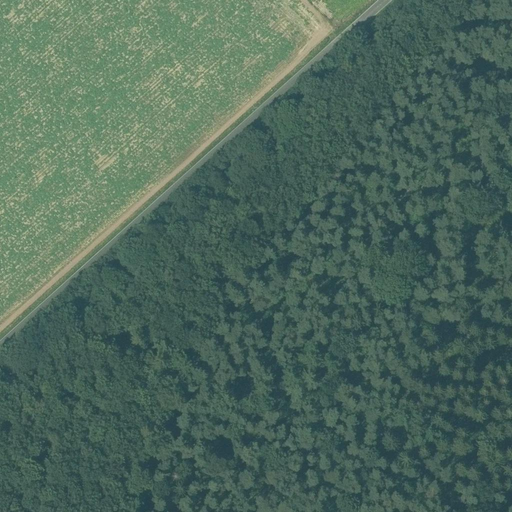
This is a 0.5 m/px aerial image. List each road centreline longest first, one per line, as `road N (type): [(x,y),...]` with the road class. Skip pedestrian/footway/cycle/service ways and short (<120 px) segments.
road 1 (track): [(481,0),(339,136),(218,288),(133,511)]
road 2 (unclassified): [(385,0),(0,347)]
